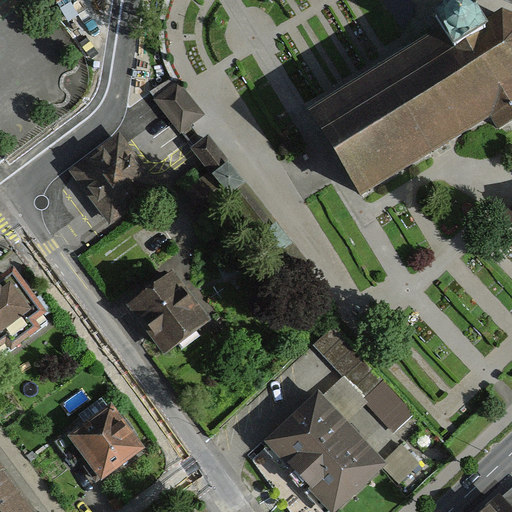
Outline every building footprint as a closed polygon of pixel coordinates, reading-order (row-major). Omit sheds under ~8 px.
[(511,12),(502,9),(492,15),(483,0),(480,0),(438,25),(446,37),(313,115),(362,198),(494,120),(499,130),(511,122),(511,12)] [(208,119),(182,84),(160,100),(186,136),(208,119)] [(123,135),(72,171),(84,187),(111,225),(162,189),(123,135)] [(0,355),(10,349),(14,355),(45,333),(40,326),(51,318),(19,273),(3,285),(0,281),(0,355)] [(177,273),(132,307),(169,355),(214,321),(177,273)] [(335,511),(387,466),(321,392),(267,441),(331,511),(335,511)] [(116,409),(74,439),(105,483),(147,454),(116,409)] [(33,511),(0,466),(0,511),(33,511)] [(506,497),(488,511),(511,511),(511,498),(509,501),(506,497)]
